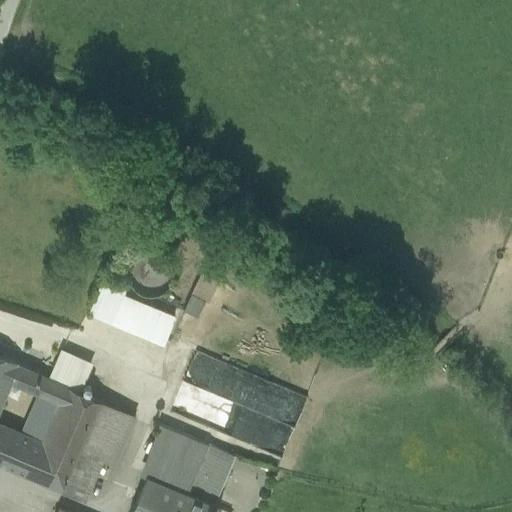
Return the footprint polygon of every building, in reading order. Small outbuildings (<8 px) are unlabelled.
[(227,274),(211,268),(201,298),(215,303),(227,274)] [(164,344),(178,309),(104,278),(90,313),(164,344)] [(61,352),(49,378),(84,394),(94,366),(61,352)] [(284,455),(307,392),(194,352),(171,415),(284,455)] [(18,365),(0,356),(0,402),(1,403),(10,383),(18,365)] [(35,439),(12,430),(0,459),(0,465),(82,500),(100,459),(114,466),(134,416),(84,394),(49,378),(18,365),(10,383),(45,397),(46,394),(62,400),(55,416),(45,413),(35,439)] [(0,459),(12,430),(0,424),(0,459)] [(182,511),(189,495),(207,446),(159,426),(139,474),(147,477),(131,511),(182,511)] [(189,495),(214,506),(235,457),(207,446),(189,495)] [(182,511),(218,511),(220,508),(214,506),(189,495),(182,511)]
